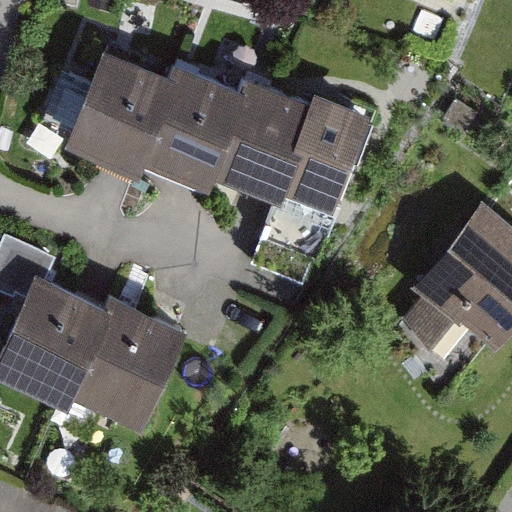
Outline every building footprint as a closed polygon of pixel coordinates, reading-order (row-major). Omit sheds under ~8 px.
[(250,70),(246,81),(175,56),(173,63),(113,42),(77,143),(145,167),(148,157),(217,182),(223,166),(347,210),(380,116),(250,70)] [(51,112),(76,121),(93,73),(68,64),(51,112)] [(511,341),(511,168),(403,333),(436,355),(461,317),(507,348),(511,341)] [(325,226),(273,205),(252,259),(304,280),(325,226)] [(51,253),(10,235),(0,256),(0,279),(29,292),(0,357),(0,358),(71,390),(76,379),(145,410),(182,326),(112,296),(107,306),(41,276),(51,253)]
